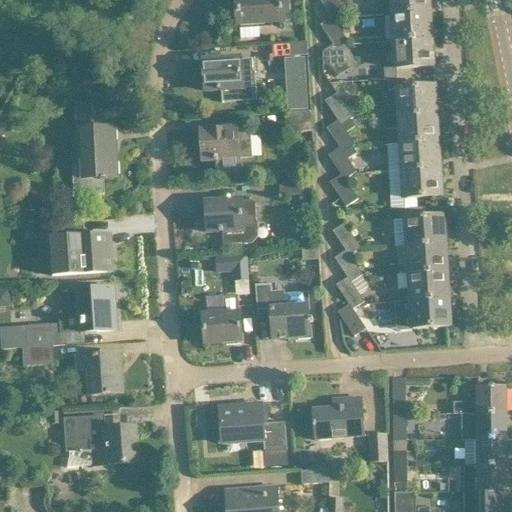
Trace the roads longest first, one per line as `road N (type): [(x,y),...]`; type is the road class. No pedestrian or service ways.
road 1 (residential): [(166,376),(152,73),(180,0)]
road 2 (residential): [(166,376),(511,351)]
road 3 (residential): [(182,511),(166,376)]
